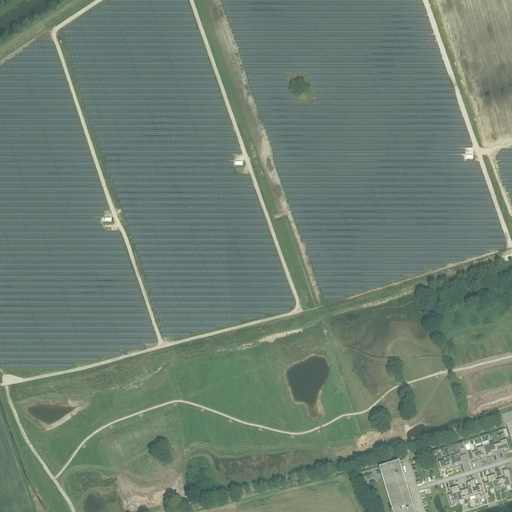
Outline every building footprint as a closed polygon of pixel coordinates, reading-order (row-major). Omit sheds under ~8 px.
[(507,439),(500,441),(501,443),(495,445),(497,452),(503,450),(504,453),(510,451),(507,439)] [(497,452),(495,445),(490,446),(489,444),(483,446),(487,458),(493,457),(492,454),(497,452)] [(480,460),(487,458),(483,446),(467,451),(470,461),(480,457),(480,460)] [(455,455),(449,457),(453,469),(459,467),(458,464),(464,462),(462,456),(456,458),(455,455)] [(447,471),(453,469),(449,457),(443,459),(444,460),(438,462),(440,470),(446,468),(447,471)] [(402,472),(399,465),(379,471),(392,511),(413,511),(412,508),(413,508),(404,479),(403,479),(401,473),(402,472)] [(503,488),(503,489),(507,488),(506,487),(511,485),(507,471),(507,470),(503,471),(505,478),(500,479),(503,488)] [(503,488),(500,479),(496,480),(494,475),(491,476),(495,489),(500,487),(500,489),(503,488)] [(495,489),(491,476),(487,477),(488,483),(484,484),(487,493),(488,493),(490,492),(489,491),(495,489)] [(470,482),(475,496),(480,495),(480,496),(484,495),(481,485),(476,486),(474,480),(470,481),(470,482)] [(470,482),(467,483),(468,489),(464,490),(467,500),(470,500),(470,498),(475,496),(470,482)] [(458,500),(458,501),(464,500),(464,501),(467,500),(464,490),(460,491),(458,486),(454,487),(458,500)] [(453,502),(458,500),(454,487),(450,488),(452,494),(448,495),(451,506),(454,505),(453,502)]
